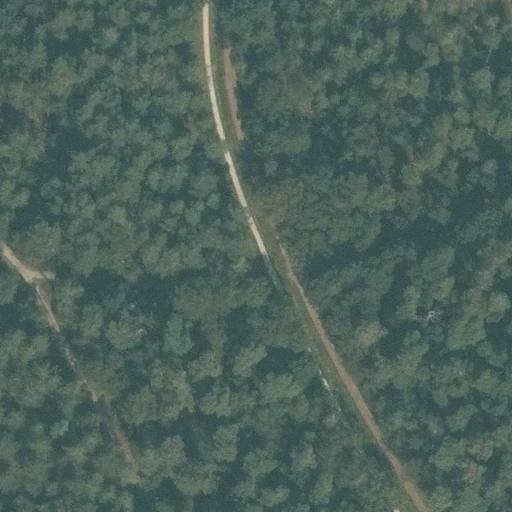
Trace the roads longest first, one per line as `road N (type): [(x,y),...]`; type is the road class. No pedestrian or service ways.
road 1 (track): [(423,511),(263,222),(233,118),(227,0)]
road 2 (track): [(0,274),(113,289),(275,289),(350,271),(511,196)]
road 3 (track): [(0,244),(103,420)]
